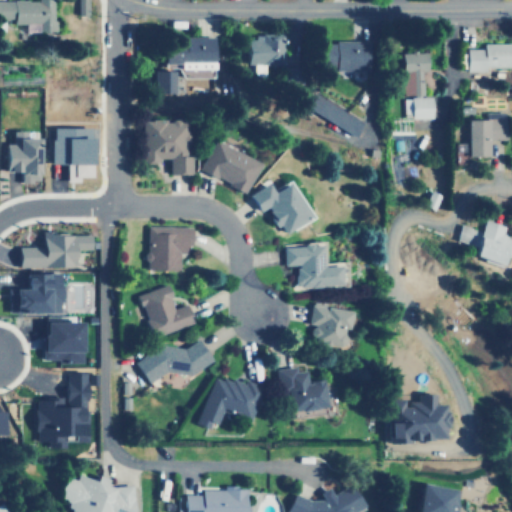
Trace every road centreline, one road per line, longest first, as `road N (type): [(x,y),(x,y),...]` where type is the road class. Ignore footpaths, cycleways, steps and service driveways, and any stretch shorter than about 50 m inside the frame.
road 1 (residential): [(291,467),(139,464),(110,443),(102,289),(104,220),(115,205),(116,0)]
road 2 (residential): [(511,6),(157,8),(127,0)]
road 3 (residential): [(115,205),(212,212),(233,234),(241,291),(255,313)]
